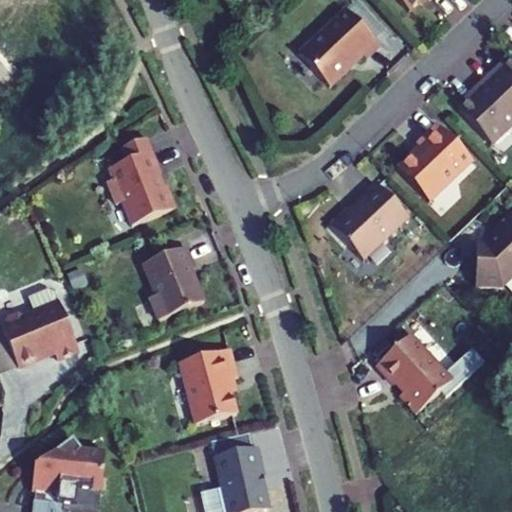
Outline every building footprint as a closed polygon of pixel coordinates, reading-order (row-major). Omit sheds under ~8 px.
[(432,0),(396,0),(410,14),(419,5),(424,0),(427,0),(430,2),(432,0)] [(430,2),(427,0),(424,0),(419,5),(423,9),(430,2)] [(366,62),(381,48),(346,12),(299,56),(330,89),(363,58),(366,62)] [(494,72),(483,83),(511,113),(511,62),(504,70),(497,76),(494,72)] [(501,66),(494,72),(497,76),(504,70),(501,66)] [(511,126),(511,113),(483,83),(472,93),(476,97),(469,104),(459,113),(491,146),(511,126)] [(465,100),(469,104),(476,97),(472,93),(465,100)] [(429,204),(472,163),(438,127),(417,146),(420,149),(397,170),(429,204)] [(125,166),(152,155),(147,141),(119,152),(125,166)] [(133,229),(177,210),(168,188),(164,190),(159,178),(161,176),(152,155),(125,166),(109,173),(114,183),(108,186),(117,208),(123,205),(133,229)] [(362,261),(407,218),(378,188),(351,213),(347,209),(329,226),(362,261)] [(474,289),(501,290),(511,279),(511,215),(491,233),(495,237),(485,246),(475,246),(474,289)] [(159,322),(204,304),(195,282),(193,283),(189,273),(195,270),(186,249),(144,266),(156,298),(150,300),(159,322)] [(79,352),(60,306),(59,306),(54,294),(48,292),(29,299),(35,316),(24,321),(18,318),(9,322),(6,328),(2,330),(18,369),(55,354),(58,361),(79,352)] [(0,339),(1,342),(0,342),(0,376),(18,369),(2,330),(0,330),(0,339)] [(416,416),(452,383),(411,337),(378,367),(404,395),(399,398),(416,416)] [(180,365),(196,427),(237,416),(228,384),(237,381),(229,352),(180,365)] [(80,451),(105,454),(71,444),(53,456),(57,461),(70,450),(80,451)] [(226,511),(265,511),(269,511),(262,478),(265,478),(258,449),(215,459),(226,511)] [(101,494),(105,454),(80,451),(70,450),(57,461),(53,456),(36,468),(34,468),(32,494),(36,495),(35,503),(34,503),(32,511),(64,511),(65,507),(77,508),(79,491),(101,494)] [(99,511),(101,494),(79,491),(77,508),(65,507),(64,511),(99,511)]
